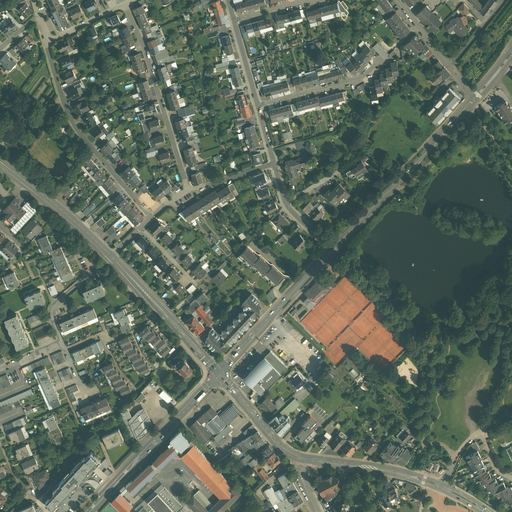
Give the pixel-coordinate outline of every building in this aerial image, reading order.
[(47,0),(53,10),(61,6),(58,0),(47,0)] [(94,0),(89,0),(84,3),(88,11),(91,10),(92,11),(94,10),(93,9),(96,7),(95,5),(97,4),(94,0)] [(211,0),(210,0),(202,3),(204,9),(213,6),(212,3),(213,3),(211,0)] [(220,0),(216,1),(216,2),(213,3),(212,3),(213,6),(215,11),(210,12),(211,16),(216,15),(223,12),(220,0)] [(337,1),(337,2),(340,11),(340,12),(344,12),(346,16),(348,12),(346,9),(345,9),(340,2),(339,1),(338,0),(338,1),(337,1)] [(384,0),(380,4),(379,4),(383,9),(390,4),(386,0),(384,0)] [(483,6),(476,0),(472,0),(471,2),(473,5),(480,11),(483,6)] [(480,11),(487,17),(498,2),(494,0),(488,0),(483,6),(480,11)] [(246,1),(239,3),(241,10),(248,9),(246,1)] [(76,2),(73,3),(73,5),(67,8),(68,10),(69,11),(79,6),(78,5),(77,5),(76,2)] [(26,3),(25,4),(20,7),(19,9),(23,13),(22,14),(25,17),(25,18),(32,12),(27,7),(28,6),(27,3),(26,3)] [(337,3),(330,5),(331,5),(333,13),(336,12),(339,11),(337,3)] [(383,9),(379,4),(376,7),(382,15),(383,14),(385,12),(383,9)] [(464,4),(458,9),(456,11),(458,14),(460,13),(462,15),(468,9),(464,4)] [(53,10),(51,11),(58,27),(68,22),(64,16),(63,14),(66,12),(66,11),(63,5),(61,6),(53,10)] [(142,5),(133,9),(136,16),(143,13),(144,13),(145,12),(142,5)] [(331,5),(324,7),(327,14),(333,13),(331,5)] [(79,6),(69,11),(70,13),(73,19),(82,14),(79,6)] [(425,6),(416,14),(422,21),(432,13),(425,6)] [(319,9),(313,10),(315,18),(321,16),(319,9)] [(391,9),(386,12),(385,12),(383,14),(385,17),(392,11),(391,9)] [(299,10),(293,12),(295,19),(301,17),(300,11),(299,10)] [(307,12),(306,12),(308,19),(315,18),(313,10),(307,12)] [(225,21),(223,12),(216,15),(217,19),(218,23),(225,21)] [(293,12),(287,13),(290,21),(295,19),(293,12)] [(143,13),(136,16),(139,22),(146,19),(144,13),(143,13)] [(287,13),(281,15),(284,22),(290,21),(287,13)] [(396,13),(386,19),(394,29),(403,22),(396,13)] [(432,13),(422,21),(425,24),(428,28),(429,28),(431,31),(432,31),(437,26),(441,22),(432,13)] [(121,23),(117,15),(109,19),(112,25),(117,22),(118,24),(121,23)] [(281,15),(275,17),(277,24),(284,22),(281,15)] [(464,16),(458,19),(457,17),(454,20),(453,19),(449,22),(450,23),(445,27),(449,32),(453,29),(458,35),(461,34),(462,36),(468,32),(463,25),(467,23),(464,16)] [(11,19),(10,18),(6,21),(6,22),(11,28),(12,29),(16,25),(11,19)] [(146,19),(139,22),(141,28),(145,26),(149,25),(146,19)] [(263,20),(257,21),(259,29),(265,27),(263,20)] [(11,28),(6,22),(4,24),(1,26),(0,27),(1,28),(3,30),(5,33),(11,28)] [(403,22),(394,29),(401,38),(410,31),(403,22)] [(251,23),(245,25),(247,32),(253,31),(251,23)] [(245,25),(240,26),(244,40),(249,39),(247,32),(245,25)] [(94,26),(87,29),(91,37),(97,35),(94,26)] [(127,27),(119,30),(123,38),(131,35),(127,27)] [(220,30),(222,37),(223,36),(228,35),(226,28),(220,30)] [(131,35),(123,38),(127,47),(128,46),(135,43),(131,35)] [(228,35),(223,36),(224,41),(223,41),(224,45),(231,43),(229,35),(228,35)] [(424,45),(414,35),(406,43),(409,47),(408,48),(412,52),(412,51),(415,54),(419,49),(424,45)] [(27,45),(22,39),(16,45),(21,51),(28,46),(27,45)] [(148,42),(147,42),(150,48),(157,45),(155,39),(151,40),(148,42)] [(67,40),(62,43),(62,42),(57,44),(60,52),(71,47),(70,46),(67,40)] [(234,52),(231,43),(224,45),(225,49),(223,50),(224,53),(225,55),(226,54),(233,53),(234,52)] [(424,45),(419,49),(423,54),(428,48),(425,44),(424,45)] [(157,45),(150,48),(152,54),(156,53),(160,51),(157,45)] [(370,50),(365,45),(361,48),(362,50),(370,58),(374,54),(370,50)] [(28,46),(21,51),(24,54),(30,49),(28,46)] [(12,48),(9,51),(14,57),(17,54),(12,48)] [(370,58),(362,50),(358,53),(359,54),(366,63),(370,59),(370,58)] [(10,57),(7,53),(0,58),(0,60),(8,70),(14,65),(8,58),(10,57)] [(132,55),(131,56),(132,60),(133,64),(142,62),(139,53),(132,55)] [(233,53),(226,54),(227,58),(228,61),(235,60),(233,53)] [(366,63),(359,54),(355,58),(356,59),(363,68),(367,64),(366,63)] [(69,56),(60,60),(64,68),(67,66),(67,65),(72,62),(69,56)] [(155,61),(157,68),(165,65),(163,62),(165,61),(164,58),(159,60),(155,61)] [(363,68),(356,59),(351,63),(358,71),(360,73),(364,69),(363,68)] [(235,60),(228,61),(230,68),(236,66),(235,60)] [(222,63),(215,65),(216,69),(223,67),(224,70),(228,69),(230,68),(228,61),(222,63)] [(351,63),(350,61),(346,65),(354,75),(358,71),(351,63)] [(142,62),(133,64),(136,73),(144,70),(142,62)] [(397,62),(390,63),(391,68),(393,77),(399,76),(397,67),(397,62)] [(165,65),(157,68),(159,74),(167,72),(165,65)] [(230,68),(228,69),(230,74),(232,73),(233,77),(240,75),(238,66),(236,66),(230,68)] [(450,74),(444,67),(443,67),(440,70),(437,72),(442,78),(443,79),(445,77),(447,80),(451,77),(449,74),(450,74)] [(391,68),(385,69),(386,73),(387,82),(393,81),(393,77),(391,68)] [(73,70),(63,74),(66,82),(72,79),(76,77),(73,70)] [(336,70),(330,72),(332,79),(338,78),(336,70)] [(167,72),(159,74),(161,81),(162,81),(165,80),(169,78),(167,72)] [(330,72),(324,74),(326,81),(332,79),(330,72)] [(442,78),(437,72),(429,79),(435,84),(442,78)] [(317,73),(311,75),(313,82),(319,81),(318,75),(317,73)] [(387,82),(386,73),(380,74),(380,79),(382,88),(388,87),(387,82)] [(324,74),(318,75),(319,81),(320,83),(326,81),(324,74)] [(240,75),(233,77),(235,86),(242,84),(240,75)] [(311,75),(305,77),(307,84),(313,82),(311,75)] [(299,78),(293,80),(294,85),(295,87),(301,86),(299,78)] [(380,79),(374,80),(375,86),(377,94),(383,93),(382,88),(380,79)] [(147,80),(139,83),(140,87),(142,91),(150,89),(147,80)] [(287,82),(281,83),(283,91),(289,89),(289,87),(287,82)] [(275,85),(277,92),(283,91),(281,83),(275,85)] [(375,86),(369,87),(372,101),(378,100),(377,94),(375,86)] [(77,89),(77,87),(75,88),(69,91),(72,99),(80,95),(77,89)] [(263,88),(263,89),(265,96),(271,94),(269,87),(263,88)] [(449,88),(440,99),(439,98),(434,103),(435,104),(426,114),(437,124),(446,114),(447,115),(450,112),(449,112),(452,109),(451,109),(460,98),(449,88)] [(150,89),(142,91),(144,100),(153,97),(150,89)] [(172,92),(167,94),(167,96),(168,96),(170,101),(177,99),(175,91),(172,92)] [(342,92),(336,94),(338,101),(344,99),(343,93),(342,92)] [(336,94),(330,95),(332,103),(338,101),(336,94)] [(246,97),(239,99),(241,108),(248,106),(246,97)] [(326,104),(324,97),(318,99),(320,104),(320,106),(326,104)] [(177,99),(170,101),(171,107),(172,110),(180,108),(177,99)] [(505,100),(495,106),(494,108),(495,110),(497,110),(500,115),(510,108),(511,108),(510,105),(509,106),(507,103),(505,100)] [(79,103),(73,106),(77,115),(88,110),(86,105),(84,105),(83,102),(83,101),(79,103)] [(157,113),(155,104),(148,106),(146,107),(146,109),(148,114),(153,112),(154,114),(157,113)] [(248,106),(241,108),(242,112),(243,112),(245,117),(251,115),(248,106)] [(511,111),(510,108),(500,115),(503,119),(502,121),(503,122),(505,123),(511,118),(511,111)] [(91,114),(87,116),(87,117),(84,119),(85,121),(86,121),(89,126),(96,122),(91,114)] [(152,121),(149,122),(151,130),(152,130),(161,127),(158,119),(152,121)] [(183,119),(175,121),(176,124),(178,129),(186,127),(183,119)] [(149,122),(144,124),(146,132),(150,131),(152,131),(152,130),(151,130),(149,122)] [(254,126),(245,128),(246,132),(247,138),(256,136),(254,126)] [(100,128),(92,134),(97,139),(100,137),(99,135),(104,132),(100,127),(100,128)] [(186,127),(178,129),(180,135),(179,135),(180,138),(188,135),(186,127)] [(163,135),(154,138),(156,146),(165,143),(163,135)] [(256,136),(248,138),(249,142),(250,147),(253,146),(259,144),(256,136)] [(114,149),(108,142),(101,147),(107,155),(114,149)] [(314,150),(310,143),(305,147),(310,156),(316,152),(314,150)] [(192,147),(184,149),(185,152),(187,157),(194,155),(192,147)] [(114,149),(107,155),(113,162),(120,156),(114,149)] [(168,152),(159,155),(161,163),(171,160),(168,152)] [(262,161),(260,153),(255,154),(250,155),(253,164),(262,161)] [(367,170),(361,161),(371,155),(367,153),(349,165),(351,168),(345,172),(350,179),(355,176),(355,175),(361,171),(363,173),(367,171),(367,170)] [(194,155),(187,157),(188,163),(189,166),(197,163),(194,155)] [(87,156),(82,162),(84,165),(90,159),(87,156)] [(298,159),(293,160),(292,159),(285,161),(286,164),(284,166),(286,173),(288,174),(296,171),(295,167),(301,166),(303,166),(306,166),(307,164),(305,159),(304,158),(302,158),(300,157),(299,157),(298,159)] [(90,159),(84,165),(88,170),(95,164),(91,159),(90,159)] [(95,164),(88,170),(92,175),(99,169),(95,164)] [(135,174),(129,167),(122,172),(128,180),(135,174)] [(99,169),(92,175),(96,180),(103,174),(99,169)] [(367,171),(363,173),(361,171),(355,175),(355,176),(358,179),(364,175),(366,179),(371,176),(367,170),(367,171)] [(296,171),(288,174),(289,177),(288,179),(290,185),(296,183),(295,182),(301,180),(299,171),(296,171)] [(197,173),(191,175),(194,185),(202,182),(199,172),(197,173)] [(266,181),(263,173),(252,177),(255,185),(264,182),(266,181)] [(103,174),(96,180),(101,185),(101,184),(108,179),(103,174)] [(135,174),(128,180),(134,187),(141,181),(135,174)] [(108,179),(101,184),(106,189),(113,183),(109,178),(108,179)] [(172,187),(167,180),(160,186),(165,193),(172,187)] [(113,183),(106,189),(110,194),(116,189),(117,188),(113,183)] [(68,197),(74,190),(66,184),(60,191),(68,197)] [(343,188),(338,184),(338,185),(335,189),(334,188),(332,190),(340,198),(343,200),(349,194),(343,188)] [(165,193),(160,186),(152,192),(158,199),(165,193)] [(227,186),(222,189),(227,197),(228,199),(231,197),(230,195),(232,194),(230,191),(227,186)] [(261,189),(259,190),(262,198),(270,195),(267,187),(261,189)] [(220,190),(216,193),(220,198),(223,202),(226,200),(225,199),(227,197),(222,189),(220,190)] [(340,198),(332,190),(331,192),(328,189),(328,190),(325,194),(324,194),(326,197),(334,204),(340,198)] [(216,191),(215,190),(209,194),(215,202),(216,203),(219,201),(218,200),(220,198),(216,193),(216,191)] [(76,204),(82,196),(76,192),(70,199),(76,204)] [(114,198),(112,199),(117,205),(124,198),(120,193),(114,198)] [(154,203),(145,193),(140,197),(149,207),(154,203)] [(215,202),(209,194),(204,197),(208,204),(209,205),(210,207),(213,205),(212,203),(215,202)] [(320,195),(319,194),(316,197),(319,199),(322,202),(324,199),(320,195)] [(208,204),(204,197),(198,201),(204,209),(205,210),(208,208),(207,207),(209,205),(208,204)] [(124,198),(117,205),(119,207),(120,207),(122,209),(129,203),(124,198)] [(13,200),(4,209),(4,211),(8,214),(17,204),(18,203),(15,200),(13,200)] [(80,207),(83,210),(89,203),(86,200),(80,207)] [(37,209),(28,201),(22,207),(27,211),(32,216),(37,209)] [(204,209),(198,201),(193,204),(198,212),(199,214),(202,212),(202,210),(204,209)] [(273,201),(263,206),(265,210),(266,210),(268,213),(277,208),(275,203),(274,201),(273,201)] [(91,202),(82,212),(87,216),(96,206),(91,202)] [(122,209),(121,210),(125,215),(126,214),(133,208),(129,203),(122,209)] [(308,203),(302,210),(307,215),(309,212),(311,213),(314,210),(312,208),(313,207),(308,203)] [(25,212),(17,204),(8,214),(5,216),(9,220),(14,216),(14,215),(13,215),(14,213),(17,215),(19,218),(25,212)] [(198,212),(193,204),(187,208),(193,216),(193,217),(197,215),(196,214),(198,212)] [(320,210),(317,207),(314,210),(311,213),(310,214),(318,222),(320,220),(318,218),(323,213),(320,210)] [(133,208),(126,214),(130,219),(137,213),(133,208)] [(193,216),(187,208),(182,211),(188,221),(192,219),(191,217),(193,216)] [(27,211),(10,229),(15,234),(32,216),(27,211)] [(277,212),(271,218),(273,220),(279,214),(277,212)] [(137,213),(130,219),(135,225),(142,218),(137,213)] [(289,224),(279,214),(273,220),(272,221),(279,228),(280,227),(283,229),(289,224)] [(9,220),(5,216),(1,220),(10,229),(14,224),(9,220)] [(106,222),(102,217),(95,223),(100,228),(106,222)] [(41,227),(33,219),(23,230),(31,238),(35,234),(40,227),(41,227)] [(163,225),(158,220),(150,228),(156,234),(160,230),(161,229),(165,225),(164,224),(163,225)] [(112,225),(106,231),(110,236),(116,230),(112,225)] [(166,233),(165,234),(160,238),(166,245),(172,239),(166,233)] [(215,233),(210,236),(215,242),(219,239),(215,233)] [(307,242),(299,234),(299,235),(291,244),(291,243),(290,244),(299,251),(298,250),(303,245),(304,245),(307,242)] [(50,244),(46,235),(38,239),(42,247),(50,244)] [(287,240),(282,235),(277,240),(282,245),(287,240)] [(148,243),(142,236),(136,242),(142,248),(145,246),(148,243)] [(4,246),(1,250),(5,254),(14,245),(11,243),(9,241),(4,246)] [(179,241),(177,244),(176,243),(170,249),(177,255),(183,250),(182,249),(180,247),(182,245),(179,241)] [(50,244),(42,247),(44,253),(52,250),(53,250),(50,244)] [(14,245),(5,254),(10,258),(18,249),(15,247),(16,247),(14,245)] [(53,250),(52,250),(54,256),(63,252),(60,246),(53,250)] [(258,257),(247,246),(238,255),(247,263),(248,262),(251,265),(258,257)] [(158,253),(152,247),(147,252),(148,253),(153,258),(158,253)] [(182,249),(183,250),(177,255),(179,257),(183,253),(186,251),(184,248),(182,249)] [(63,252),(54,256),(57,262),(66,258),(63,252)] [(187,254),(185,255),(181,260),(187,266),(194,259),(192,257),(191,258),(187,254)] [(271,267),(259,256),(258,257),(251,265),(260,273),(261,272),(263,274),(271,267)] [(166,261),(162,257),(156,264),(162,270),(168,265),(165,262),(166,261)] [(66,258),(57,262),(60,268),(68,264),(66,258)] [(224,261),(220,266),(215,270),(218,272),(219,270),(220,271),(227,264),(224,261)] [(68,264),(60,268),(62,274),(71,270),(68,264)] [(199,264),(192,271),(195,274),(196,273),(200,278),(206,272),(199,264)] [(283,277),(272,266),(271,267),(263,274),(272,283),(273,282),(276,284),(283,277)] [(173,269),(164,277),(168,280),(170,278),(172,281),(173,281),(174,280),(177,277),(179,275),(173,269)] [(71,270),(62,274),(65,280),(74,276),(71,270)] [(220,271),(219,270),(218,272),(212,277),(218,284),(226,277),(220,271)] [(14,272),(4,276),(7,282),(17,278),(14,272)] [(17,278),(7,282),(10,289),(19,284),(17,278)] [(325,287),(318,280),(307,292),(306,291),(304,294),(307,297),(311,300),(319,291),(320,291),(321,291),(325,291),(327,289),(325,287)] [(100,283),(83,291),(87,300),(105,293),(100,283)] [(185,289),(179,283),(175,287),(174,288),(180,294),(185,289)] [(54,285),(48,288),(50,293),(56,290),(54,285)] [(45,301),(40,290),(25,297),(30,308),(45,301)] [(205,291),(196,299),(197,300),(191,306),(190,305),(184,310),(189,315),(191,313),(195,309),(199,306),(208,298),(206,296),(205,294),(206,293),(205,291)] [(270,301),(275,297),(270,291),(266,295),(270,301)] [(245,307),(245,310),(253,318),(259,311),(258,307),(259,307),(259,304),(258,304),(258,300),(251,294),(241,304),(245,307)] [(307,297),(303,301),(310,308),(314,303),(311,300),(307,297)] [(123,309),(114,313),(117,319),(119,319),(126,316),(123,309)] [(202,310),(201,309),(198,312),(203,317),(206,314),(202,310)] [(93,318),(89,310),(83,312),(87,321),(93,318)] [(234,322),(231,324),(240,333),(241,332),(243,331),(243,330),(245,328),(246,328),(248,326),(247,325),(250,323),(251,322),(251,321),(252,320),(251,319),(253,318),(245,310),(243,312),(239,313),(239,316),(237,318),(233,319),(234,322)] [(83,312),(77,315),(81,323),(87,321),(83,312)] [(22,328),(16,314),(5,319),(11,333),(22,328)] [(206,314),(203,317),(210,326),(214,322),(206,314)] [(77,315),(71,318),(75,326),(81,323),(77,315)] [(126,316),(119,319),(122,325),(128,322),(130,321),(127,315),(126,316)] [(193,315),(186,321),(191,327),(199,321),(194,316),(194,315),(193,315)] [(71,318),(65,320),(69,329),(75,326),(71,318)] [(65,320),(59,323),(63,331),(69,329),(65,320)] [(199,321),(191,327),(197,334),(204,327),(199,321)] [(122,325),(120,326),(123,332),(131,328),(128,322),(122,325)] [(222,334),(219,335),(220,336),(228,344),(229,345),(230,344),(231,344),(231,342),(234,340),(237,338),(236,337),(238,335),(240,335),(239,333),(240,333),(231,324),(227,325),(228,328),(225,330),(222,331),(222,334)] [(45,331),(42,326),(32,331),(36,341),(47,336),(45,331)] [(151,331),(147,326),(139,332),(144,338),(145,337),(151,331)] [(29,343),(22,328),(11,333),(18,348),(29,343)] [(219,335),(212,328),(209,331),(209,334),(209,335),(206,338),(206,342),(209,345),(209,347),(210,346),(211,348),(211,349),(213,349),(215,349),(217,349),(220,349),(224,349),(228,344),(220,336),(219,335)] [(151,331),(145,337),(149,342),(150,341),(157,335),(152,330),(151,331)] [(157,335),(150,341),(154,346),(156,345),(162,339),(158,334),(157,335)] [(128,336),(119,340),(122,346),(131,342),(128,336)] [(162,339),(156,345),(160,350),(166,344),(168,343),(163,338),(162,339)] [(96,342),(90,345),(94,353),(97,352),(100,350),(96,342)] [(131,342),(122,346),(124,352),(126,351),(133,348),(131,342)] [(160,350),(159,351),(163,356),(171,349),(166,344),(160,350)] [(90,345),(84,348),(88,356),(94,353),(90,345)] [(133,348),(126,351),(129,357),(131,357),(138,353),(135,347),(133,348)] [(84,348),(79,350),(82,358),(88,356),(84,348)] [(79,350),(73,353),(76,361),(82,358),(79,350)] [(270,351),(249,373),(248,372),(244,377),(258,391),(252,397),(256,402),(267,391),(266,389),(279,376),(287,367),(270,351)] [(138,353),(131,357),(133,363),(134,362),(143,359),(140,353),(138,353)] [(143,359),(134,362),(137,368),(138,368),(146,364),(144,358),(143,359)] [(192,369),(186,362),(184,364),(180,359),(174,365),(179,371),(178,371),(179,373),(180,372),(184,376),(186,374),(188,377),(192,373),(190,371),(192,369)] [(112,363),(103,367),(106,373),(107,372),(115,369),(112,363)] [(146,364),(138,368),(141,374),(150,370),(147,364),(146,364)] [(45,368),(37,371),(39,377),(47,374),(45,368)] [(115,369),(107,372),(110,378),(111,378),(119,374),(116,368),(115,369)] [(354,378),(358,374),(353,368),(348,373),(354,378)] [(47,374),(39,377),(36,379),(39,385),(42,383),(50,380),(47,374)] [(119,374),(111,378),(114,384),(123,380),(120,374),(119,374)] [(299,375),(295,379),(294,379),(293,380),(293,381),(292,382),(297,387),(298,388),(305,382),(299,375)] [(123,380),(114,384),(117,390),(119,389),(127,385),(124,379),(123,380)] [(50,380),(42,383),(44,389),(53,386),(50,380)] [(292,382),(290,380),(288,382),(294,389),(297,387),(292,382)] [(127,385),(119,389),(122,395),(131,391),(128,385),(127,385)] [(53,386),(44,389),(47,395),(55,392),(53,386)] [(55,392),(47,395),(50,401),(58,398),(55,392)] [(142,392),(135,400),(139,403),(146,396),(142,392)] [(273,404),(267,396),(263,400),(260,403),(267,410),(273,404)] [(106,397),(101,399),(105,410),(111,408),(106,397)] [(58,398),(50,401),(51,405),(53,407),(61,404),(58,398)] [(285,403),(280,398),(275,402),(276,402),(276,403),(274,405),(278,409),(285,403)] [(101,399),(96,402),(100,412),(105,410),(101,399)] [(294,399),(286,407),(292,412),(300,404),(294,399)] [(96,402),(91,404),(95,415),(100,412),(96,402)] [(95,415),(91,404),(86,406),(90,417),(95,415)] [(241,412),(233,404),(219,416),(217,413),(206,423),(214,432),(216,434),(227,425),(241,412)] [(90,417),(86,406),(80,408),(85,419),(90,417)] [(139,410),(129,419),(137,436),(135,437),(137,440),(143,437),(153,426),(144,407),(139,410)] [(204,413),(196,420),(195,422),(195,423),(196,424),(193,426),(192,425),(191,425),(189,427),(197,435),(203,442),(210,436),(203,428),(204,427),(201,424),(204,421),(206,423),(217,413),(211,407),(204,413)] [(286,407),(280,413),(283,416),(280,419),(280,420),(279,421),(281,422),(285,419),(288,416),(292,412),(286,407)] [(128,409),(121,412),(124,419),(129,418),(131,416),(128,409)] [(53,416),(45,420),(50,430),(58,427),(53,416)] [(276,416),(269,422),(273,428),(275,426),(281,422),(279,421),(276,416)] [(285,419),(281,422),(275,426),(277,429),(277,430),(277,431),(278,432),(281,436),(280,436),(281,436),(286,430),(287,429),(292,425),(291,424),(289,422),(289,421),(290,420),(290,419),(290,418),(288,416),(285,419)] [(310,416),(301,425),(302,426),(303,426),(304,427),(297,434),(300,436),(298,438),(302,441),(304,438),(313,429),(312,428),(310,426),(315,421),(310,416)] [(129,419),(129,418),(124,419),(132,438),(135,437),(137,436),(129,419)] [(317,423),(312,428),(313,429),(317,432),(322,427),(317,423)] [(215,436),(214,437),(221,445),(231,436),(228,433),(232,430),(227,425),(216,434),(215,436)] [(50,430),(48,432),(50,436),(52,435),(56,444),(65,440),(58,427),(50,430)] [(255,427),(246,433),(246,434),(248,437),(250,435),(257,430),(255,427)] [(26,438),(21,428),(16,430),(20,439),(21,440),(26,438)] [(119,428),(102,436),(107,447),(124,440),(119,428)] [(189,441),(181,429),(171,439),(173,442),(171,444),(178,450),(180,448),(184,453),(181,455),(185,458),(184,459),(196,472),(195,472),(200,478),(201,477),(221,498),(217,502),(224,509),(241,493),(232,483),(231,484),(213,465),(207,460),(208,459),(194,444),(195,444),(191,440),(189,441)] [(313,429),(304,438),(308,442),(317,432),(313,429)] [(16,430),(9,433),(11,439),(10,440),(12,443),(20,439),(16,430)] [(262,437),(257,430),(250,435),(255,442),(262,437)] [(404,431),(399,437),(403,440),(405,443),(406,442),(412,436),(406,430),(405,430),(404,431)] [(330,437),(326,433),(324,435),(323,434),(317,442),(323,447),(330,437)] [(203,442),(197,435),(195,437),(201,444),(203,442)] [(248,437),(242,441),(247,447),(255,442),(250,435),(248,437)] [(266,441),(262,437),(255,442),(259,446),(266,441)] [(335,439),(330,445),(336,450),(341,444),(335,439)] [(370,443),(367,446),(365,445),(363,447),(369,452),(370,453),(373,449),(376,446),(378,443),(374,440),(373,442),(370,439),(368,442),(370,443)] [(242,441),(237,445),(242,451),(242,452),(247,448),(247,447),(242,441)] [(247,447),(247,448),(251,452),(240,461),(244,466),(250,461),(255,457),(262,452),(261,451),(262,450),(259,446),(255,442),(247,447)] [(349,442),(343,450),(349,455),(355,447),(349,442)] [(390,442),(380,453),(383,456),(382,456),(386,459),(387,458),(390,461),(391,459),(394,462),(395,460),(398,463),(400,461),(402,464),(411,454),(408,452),(412,447),(406,442),(405,443),(401,447),(398,445),(396,446),(393,444),(390,442)] [(475,442),(471,445),(474,452),(477,451),(479,450),(475,442)] [(178,450),(171,444),(164,451),(163,451),(157,456),(158,457),(150,464),(157,471),(178,451),(178,450)] [(26,445),(16,449),(17,453),(16,453),(17,457),(19,456),(20,459),(30,454),(26,445)] [(242,451),(237,445),(228,450),(230,453),(233,457),(242,451)] [(273,451),(268,445),(265,448),(270,454),(273,451)] [(270,454),(265,448),(262,450),(261,451),(262,452),(265,457),(270,454)] [(101,460),(91,451),(85,458),(84,457),(73,468),(85,479),(87,476),(86,475),(94,466),(94,467),(100,461),(101,460)] [(270,454),(265,457),(268,461),(267,461),(270,465),(271,464),(272,466),(280,460),(276,455),(273,451),(270,454)] [(477,451),(465,457),(469,465),(480,459),(481,459),(477,451)] [(233,457),(230,453),(221,460),(224,465),(234,458),(233,457)] [(259,462),(255,457),(250,461),(253,466),(258,462),(259,462)] [(35,459),(22,464),(26,472),(38,467),(35,459)] [(469,465),(473,472),(484,466),(480,459),(469,465)] [(258,462),(253,466),(257,471),(262,468),(258,462)] [(157,471),(150,464),(150,463),(132,481),(131,481),(126,486),(126,487),(128,488),(129,490),(133,494),(147,480),(157,471)] [(484,466),(473,472),(476,477),(477,477),(486,472),(485,469),(486,469),(485,466),(484,466)] [(80,484),(85,479),(73,468),(53,490),(55,492),(46,502),(48,504),(47,505),(54,511),(61,505),(59,503),(70,492),(71,493),(75,489),(74,488),(79,483),(80,484)] [(262,468),(257,471),(264,480),(269,477),(262,468)] [(46,470),(33,475),(38,488),(45,485),(47,484),(44,477),(48,475),(46,470)] [(293,481),(287,472),(279,477),(285,486),(292,482),(293,481)] [(486,472),(477,477),(481,484),(484,483),(492,479),(489,473),(488,473),(487,472),(486,472)] [(318,487),(321,491),(336,484),(338,478),(337,476),(332,474),(317,482),(317,483),(319,487),(318,487)] [(492,479),(484,483),(485,485),(486,485),(486,486),(486,488),(488,491),(490,489),(498,485),(495,479),(494,480),(493,478),(492,479)] [(133,494),(129,490),(128,492),(133,496),(148,481),(147,480),(133,494)] [(285,486),(284,487),(278,490),(281,496),(278,498),(280,500),(288,495),(297,490),(292,482),(285,486)] [(162,483),(145,499),(148,502),(157,493),(165,487),(162,483)] [(415,486),(406,483),(404,488),(408,490),(410,494),(416,491),(417,492),(419,491),(415,486)] [(503,483),(490,489),(491,491),(493,492),(495,491),(497,492),(498,495),(501,494),(503,499),(507,497),(511,494),(511,489),(511,488),(509,489),(508,487),(506,488),(503,483)] [(45,486),(39,489),(42,496),(44,495),(49,489),(47,484),(45,485),(45,486)] [(336,484),(321,491),(323,495),(325,498),(327,499),(334,495),(333,492),(335,491),(334,489),(338,487),(336,484)] [(275,492),(271,486),(265,490),(270,500),(273,504),(276,502),(280,500),(278,498),(275,492)] [(182,505),(165,487),(157,493),(175,511),(182,505)] [(214,504),(199,489),(196,492),(210,507),(214,504)] [(297,490),(288,495),(290,498),(289,499),(291,502),(292,501),(293,503),(294,504),(303,499),(297,490)] [(395,490),(387,495),(391,502),(399,497),(395,490)] [(120,492),(111,502),(121,511),(126,511),(133,504),(122,494),(121,493),(120,492)] [(214,504),(210,507),(196,492),(186,501),(196,511),(220,511),(224,509),(217,502),(214,504)] [(263,501),(254,492),(250,495),(259,504),(263,501)] [(174,511),(175,511),(157,493),(148,502),(156,511),(174,511)] [(387,494),(378,499),(381,503),(382,502),(383,504),(384,506),(392,502),(391,502),(387,495),(387,494)] [(291,502),(289,499),(290,498),(288,495),(280,500),(276,502),(278,507),(281,511),(288,511),(286,508),(293,503),(292,501),(291,502)] [(303,499),(294,504),(293,503),(286,508),(288,511),(289,511),(305,502),(303,499)] [(270,500),(267,502),(263,504),(264,503),(263,501),(259,504),(258,505),(263,510),(272,505),(273,504),(270,500)] [(156,511),(148,502),(144,506),(149,511),(156,511)] [(337,506),(333,508),(335,511),(336,511),(344,511),(346,511),(344,507),(342,503),(337,506)]
